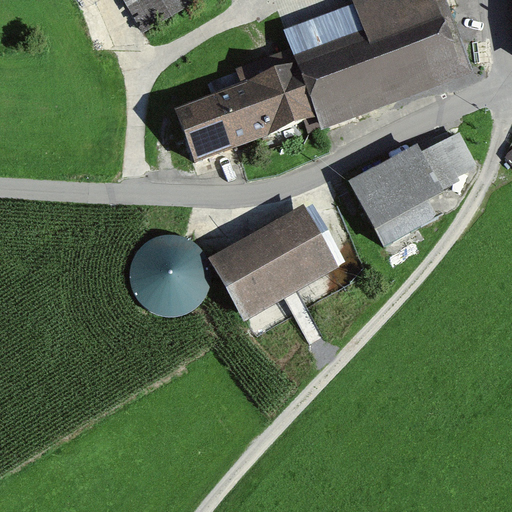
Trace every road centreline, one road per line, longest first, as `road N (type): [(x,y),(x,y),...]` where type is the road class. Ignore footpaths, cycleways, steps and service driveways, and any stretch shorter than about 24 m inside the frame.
road 1 (unclassified): [(0,188),(210,199),(261,194),(306,181),(457,107),(507,93)]
road 2 (track): [(507,93),(493,160),(449,240),(209,511)]
